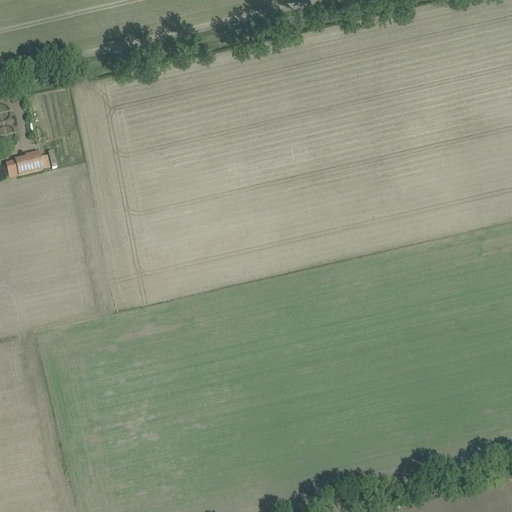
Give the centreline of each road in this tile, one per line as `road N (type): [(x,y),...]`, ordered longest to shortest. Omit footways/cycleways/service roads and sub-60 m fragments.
road 1 (track): [(368,0),(31,75)]
road 2 (track): [(511,471),(333,511)]
